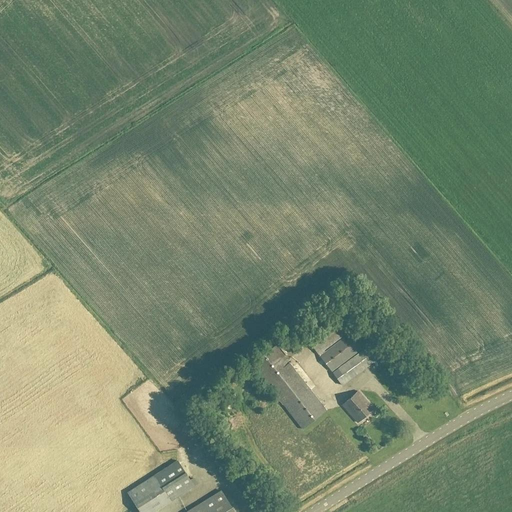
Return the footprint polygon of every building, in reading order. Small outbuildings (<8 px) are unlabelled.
[(331,373),(363,349),(351,333),(324,353),(323,352),(357,326),(345,310),(306,340),(331,373)] [(341,386),(387,353),(377,340),(331,374),(341,386)] [(302,430),(326,411),(275,346),(251,365),(302,430)] [(242,397),(246,401),(259,390),(256,386),(242,397)] [(357,424),(373,409),(357,392),(342,406),(357,424)] [(138,511),(155,511),(194,488),(178,462),(127,494),(138,511)] [(233,511),(220,491),(187,511),(233,511)]
